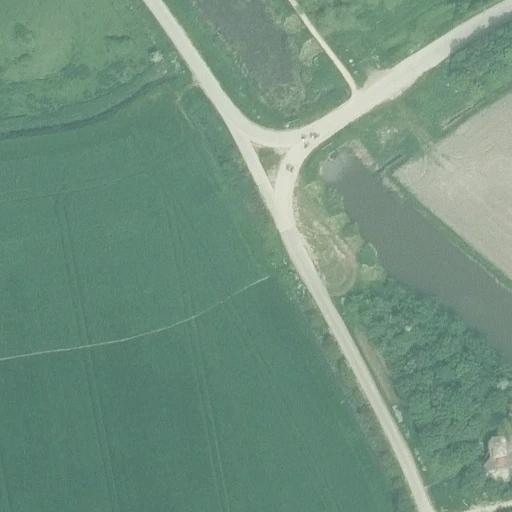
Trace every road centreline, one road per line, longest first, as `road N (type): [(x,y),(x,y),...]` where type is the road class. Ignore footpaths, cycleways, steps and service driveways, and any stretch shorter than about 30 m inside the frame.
road 1 (unclassified): [(424,511),(363,374),(270,205)]
road 2 (unclassified): [(302,140),(511,8)]
road 3 (unclassified): [(238,128),(148,0)]
